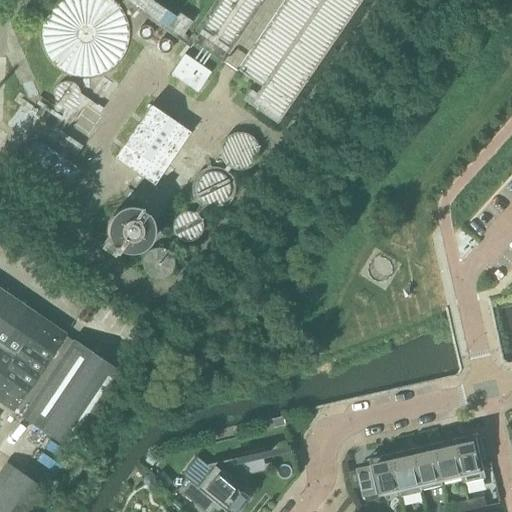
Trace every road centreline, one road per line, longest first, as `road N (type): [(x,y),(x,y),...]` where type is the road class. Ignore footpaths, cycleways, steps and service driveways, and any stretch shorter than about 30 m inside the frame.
road 1 (unclassified): [(0,190),(150,293),(184,289),(378,0)]
road 2 (residential): [(485,389),(325,430),(316,499),(304,511)]
